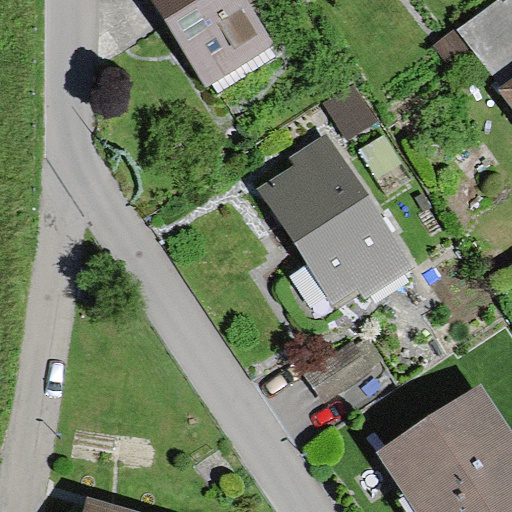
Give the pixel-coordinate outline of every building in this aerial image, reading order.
[(154,0),(218,96),(277,57),(243,6),(252,0),(154,0)] [(511,6),(507,0),(503,0),(459,33),(479,60),(511,35),(511,6)] [(511,35),(479,60),(508,98),(511,94),(511,35)] [(399,253),(334,155),(266,199),(331,297),(399,253)] [(352,346),(307,377),(324,401),(369,370),(352,346)] [(511,511),(511,449),(477,396),(384,457),(420,511),(511,511)]
